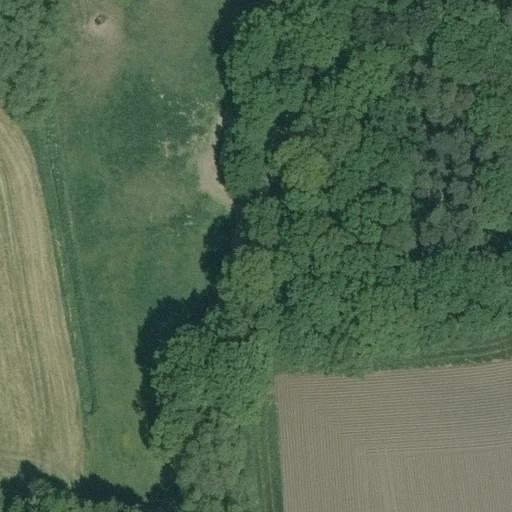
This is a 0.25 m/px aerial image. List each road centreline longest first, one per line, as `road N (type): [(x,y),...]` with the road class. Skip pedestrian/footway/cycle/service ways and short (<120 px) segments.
road 1 (unclassified): [(319,0),(187,511)]
road 2 (track): [(267,185),(419,0)]
